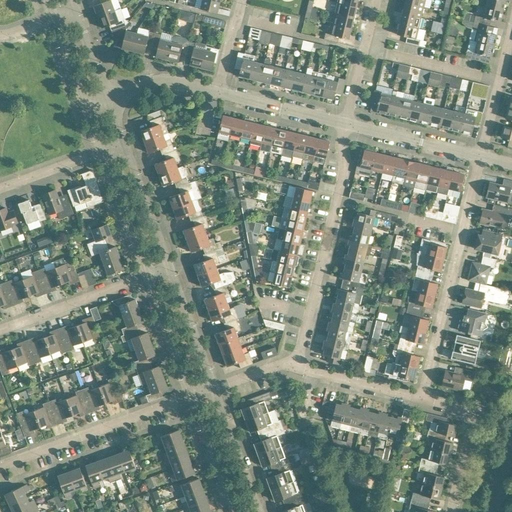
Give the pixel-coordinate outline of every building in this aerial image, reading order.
[(100,3),(94,6),(98,17),(114,11),(111,0),(101,0),(103,3),(100,3)] [(210,0),(202,0),(200,9),(220,14),(221,9),(218,8),(220,2),(210,0)] [(487,0),(486,7),(503,11),(505,0),(487,0)] [(354,18),(356,7),(338,3),(335,13),(354,18)] [(421,18),(424,7),(405,3),(402,13),(421,18)] [(500,22),(503,11),(486,7),(483,18),(500,22)] [(114,11),(98,17),(102,28),(109,25),(112,24),(113,30),(125,26),(128,22),(124,19),(121,8),(114,11)] [(181,10),(180,15),(182,20),(194,23),(196,14),(181,10)] [(335,13),(333,24),(351,28),(354,18),(335,13)] [(402,13),(400,24),(418,28),(421,18),(402,13)] [(194,23),(193,26),(198,27),(200,20),(202,21),(204,16),(196,14),(194,23)] [(226,22),(204,16),(202,21),(202,22),(225,28),(226,22)] [(489,26),(478,23),(474,22),(472,29),(477,30),(488,33),(489,26)] [(349,39),(351,28),(333,24),(330,34),(325,33),(324,39),(337,43),(339,37),(349,39)] [(416,39),(418,28),(400,24),(397,35),(407,37),(405,43),(412,44),(416,45),(419,46),(420,40),(416,39)] [(133,51),(137,34),(126,31),(126,29),(125,26),(113,30),(111,31),(114,38),(123,41),(121,48),(133,51)] [(146,44),(152,46),(155,33),(138,29),(137,34),(133,51),(144,54),(146,44)] [(258,43),(269,46),(272,33),(261,30),(258,43)] [(497,35),(488,33),(477,30),(474,41),(494,46),(497,35)] [(161,35),(155,33),(152,46),(158,47),(155,57),(167,59),(171,42),(160,39),(161,35)] [(270,44),(280,47),(282,35),(272,33),(269,46),(270,44)] [(293,38),(282,35),(280,47),(279,47),(290,50),(292,42),(293,38)] [(180,53),(186,54),(189,41),(187,41),(185,40),(184,39),(182,38),(180,38),(178,38),(177,38),(175,38),(173,38),(175,43),(171,42),(167,59),(178,62),(180,53)] [(302,45),(301,50),(309,52),(310,47),(313,47),(314,43),(308,41),(303,40),(302,45)] [(469,40),(467,51),(482,55),(491,57),(494,46),(474,41),(469,40)] [(189,65),(201,68),(205,50),(206,47),(206,46),(205,45),(196,43),(189,41),(186,54),(192,55),(189,65)] [(205,50),(201,68),(212,71),(214,64),(215,58),(217,58),(219,50),(214,48),(213,50),(212,52),(205,50)] [(467,51),(465,57),(481,61),(482,55),(467,51)] [(238,52),(234,68),(240,70),(239,76),(249,79),(254,62),(255,56),(238,52)] [(260,81),(270,84),(275,67),(270,66),(271,60),(265,59),(264,64),(260,81)] [(249,79),(260,81),(264,64),(254,62),(249,79)] [(392,66),(398,68),(396,77),(405,79),(407,73),(408,74),(410,66),(393,62),(392,66)] [(411,80),(417,82),(420,69),(410,66),(408,74),(412,75),(411,80)] [(275,67),(270,84),(281,86),(285,69),(275,67)] [(281,86),(291,89),(296,72),(285,69),(281,86)] [(306,75),(302,91),(312,94),(317,77),(312,76),(313,72),(313,70),(307,69),(306,75)] [(417,82),(418,82),(428,84),(431,71),(420,69),(417,82)] [(428,84),(438,87),(441,74),(431,71),(428,84)] [(291,89),(302,91),(306,75),(296,72),(291,89)] [(312,94),(323,97),(328,75),(318,73),(317,77),(312,94)] [(449,87),(451,81),(452,77),(441,74),(438,87),(442,88),(444,82),(450,83),(449,87)] [(334,99),(335,93),(339,78),(328,75),(323,97),(334,99)] [(449,87),(460,89),(462,79),(452,77),(451,81),(449,87)] [(345,80),(339,78),(335,93),(341,94),(345,80)] [(462,79),(460,89),(466,91),(468,81),(462,79)] [(486,99),(489,86),(473,82),(469,98),(477,100),(477,97),(486,99)] [(376,112),(387,114),(391,96),(381,94),(382,92),(375,90),(372,102),(378,103),(376,112)] [(391,96),(387,114),(397,117),(402,99),(396,97),(397,91),(393,90),(391,96)] [(397,117),(408,120),(412,101),(402,99),(397,117)] [(408,120),(418,122),(423,104),(412,101),(408,120)] [(418,122),(429,125),(433,106),(423,104),(418,122)] [(429,125),(439,127),(444,109),(433,106),(429,125)] [(454,111),(444,109),(439,127),(450,130),(454,111)] [(141,131),(145,142),(163,135),(163,134),(168,132),(160,110),(147,115),(152,127),(141,131)] [(450,130),(460,132),(465,114),(454,111),(450,130)] [(475,116),(465,114),(460,132),(471,135),(474,125),(480,126),(483,114),(476,112),(475,116)] [(228,141),(230,134),(234,118),(223,115),(217,138),(228,141)] [(244,121),(234,118),(230,134),(240,137),(244,121)] [(240,137),(251,140),(255,123),(251,122),(251,120),(245,118),(244,121),(240,137)] [(266,126),(255,123),(251,140),(250,144),(261,146),(266,126)] [(270,152),(271,151),(272,145),(276,128),(266,126),(261,146),(260,149),(270,152)] [(509,139),(507,147),(511,148),(511,128),(503,126),(501,137),(509,139)] [(271,151),(281,154),(287,131),(276,128),(272,145),(271,151)] [(281,154),(281,155),(292,157),(292,156),(297,134),(287,131),(281,154)] [(297,134),(292,156),(303,159),(308,136),(297,134)] [(160,149),(162,155),(176,149),(174,150),(170,139),(165,141),(163,135),(145,142),(149,153),(160,149)] [(308,136),(303,159),(313,162),(319,139),(308,136)] [(319,139),(313,162),(324,164),(326,158),(330,142),(319,139)] [(176,149),(162,155),(164,154),(166,160),(155,164),(159,175),(178,168),(176,163),(180,161),(176,149)] [(360,165),(357,164),(355,173),(370,177),(371,170),(376,153),(371,152),(371,150),(366,149),(365,150),(364,150),(360,165)] [(371,170),(382,172),(387,155),(376,153),(371,170)] [(382,172),(381,180),(392,182),(398,158),(387,155),(382,172)] [(398,158),(392,182),(403,185),(409,161),(398,158)] [(414,188),(416,181),(420,164),(409,161),(403,185),(402,187),(413,189),(414,188)] [(427,183),(431,166),(420,164),(416,181),(414,188),(425,191),(425,190),(427,183)] [(174,182),(176,188),(191,183),(190,182),(189,183),(186,177),(188,174),(185,168),(182,166),(178,168),(159,175),(163,186),(174,182)] [(255,170),(254,174),(264,177),(265,173),(266,169),(256,166),(255,169),(255,170)] [(442,169),(431,166),(427,183),(425,190),(436,192),(442,169)] [(436,192),(447,195),(453,172),(452,171),(452,169),(447,168),(446,170),(442,169),(436,192)] [(86,185),(68,192),(73,207),(91,200),(93,205),(104,201),(92,170),(82,174),(86,185)] [(452,196),(454,190),(460,192),(461,189),(464,174),(453,172),(447,195),(452,196)] [(309,177),(308,183),(307,187),(318,190),(320,183),(315,182),(315,178),(309,177)] [(489,183),(486,197),(511,203),(511,180),(504,179),(502,186),(489,183)] [(196,181),(191,183),(176,188),(178,187),(180,193),(169,197),(173,208),(197,199),(202,198),(196,181)] [(231,181),(224,184),(227,190),(233,187),(231,181)] [(288,185),(286,196),(310,202),(313,191),(288,185)] [(365,197),(372,199),(375,189),(367,187),(365,195),(365,197)] [(56,190),(42,195),(49,214),(57,212),(59,219),(73,214),(68,200),(60,203),(56,190)] [(351,191),(349,198),(364,201),(365,197),(365,195),(351,191)] [(285,196),(282,206),(285,207),(307,212),(310,202),(286,196),(285,196)] [(197,199),(173,208),(177,219),(188,215),(191,221),(205,216),(205,215),(203,216),(199,205),(197,199)] [(29,200),(18,204),(22,213),(23,213),(27,224),(30,230),(41,226),(39,222),(46,219),(40,203),(31,206),(29,200)] [(387,200),(386,207),(397,209),(398,203),(387,200)] [(424,216),(430,218),(433,206),(427,204),(424,216)] [(511,218),(511,208),(494,204),(492,211),(483,209),(479,223),(507,230),(510,218),(511,218)] [(430,218),(436,219),(441,220),(443,212),(438,211),(439,207),(433,206),(430,218)] [(282,217),(288,219),(305,223),(307,212),(285,207),(282,217)] [(0,210),(0,230),(12,226),(12,225),(18,223),(13,211),(8,213),(6,208),(0,210)] [(374,218),(376,219),(378,211),(365,208),(364,214),(358,212),(356,218),(354,217),(353,222),(372,226),(374,218)] [(443,212),(441,220),(448,222),(453,223),(456,224),(458,216),(449,214),(449,211),(444,210),(443,212)] [(396,223),(398,216),(378,211),(376,219),(396,223)] [(183,230),(187,241),(206,234),(204,229),(209,227),(205,216),(191,221),(193,220),(195,226),(183,230)] [(280,228),(286,230),(302,234),(305,223),(288,219),(282,217),(280,228)] [(354,227),(353,231),(370,235),(372,226),(353,222),(352,226),(354,227)] [(87,244),(89,250),(104,245),(102,239),(112,235),(108,224),(91,230),(95,241),(87,244)] [(483,230),(481,235),(481,238),(477,237),(474,249),(482,251),(482,250),(498,254),(503,234),(483,229),(483,230)] [(286,230),(283,240),(300,244),(302,234),(286,230)] [(251,232),(251,231),(246,232),(249,243),(256,245),(259,234),(251,232)] [(370,235),(353,231),(352,236),(350,236),(349,240),(368,245),(370,235)] [(206,234),(187,241),(191,252),(203,248),(205,254),(203,254),(203,255),(222,248),(220,241),(215,243),(213,238),(208,240),(206,234)] [(400,248),(403,237),(397,235),(394,247),(400,248)] [(50,236),(44,238),(46,244),(53,242),(50,236)] [(418,253),(444,259),(447,247),(430,243),(430,240),(429,240),(425,239),(422,238),(418,253)] [(283,240),(280,251),(297,255),(300,244),(283,240)] [(372,246),(368,245),(349,240),(348,244),(350,245),(349,250),(365,254),(369,255),(371,249),(372,246)] [(251,256),(255,255),(257,255),(259,246),(256,245),(249,243),(251,256)] [(55,245),(49,248),(52,256),(55,255),(57,251),(55,245)] [(100,253),(104,264),(120,258),(116,247),(106,250),(104,245),(89,250),(91,256),(100,253)] [(194,265),(198,276),(217,269),(215,263),(220,261),(218,256),(224,254),(222,248),(203,255),(205,261),(194,265)] [(273,260),(278,262),(294,266),(296,266),(298,260),(296,260),(297,255),(280,251),(273,249),(271,260),(273,260)] [(345,254),(344,258),(363,263),(365,254),(349,250),(347,255),(345,254)] [(398,250),(396,259),(402,261),(404,252),(398,250)] [(416,272),(429,275),(431,269),(441,271),(444,259),(418,253),(417,253),(417,254),(417,265),(418,265),(417,268),(416,272)] [(468,280),(480,283),(486,285),(490,267),(494,268),(496,259),(483,256),(481,264),(472,262),(468,280)] [(65,264),(56,267),(62,284),(68,282),(69,285),(80,281),(77,274),(71,258),(64,261),(65,264)] [(124,269),(120,258),(104,264),(106,270),(108,274),(106,275),(108,279),(113,277),(112,273),(124,269)] [(363,263),(344,258),(343,263),(345,264),(344,268),(361,273),(363,263)] [(271,271),(275,272),(292,276),(294,266),(278,262),(273,260),(271,271)] [(246,261),(239,264),(242,272),(249,270),(246,261)] [(9,265),(3,267),(5,273),(11,270),(9,265)] [(55,286),(62,284),(56,267),(46,271),(45,268),(38,270),(47,293),(57,290),(55,286)] [(91,268),(77,274),(80,281),(82,288),(89,286),(96,283),(91,268)] [(343,278),(342,284),(363,289),(365,283),(365,284),(367,274),(361,273),(344,268),(343,273),(341,273),(340,278),(343,278)] [(214,289),(228,284),(232,283),(232,282),(236,279),(233,272),(224,273),(219,274),(217,269),(198,276),(202,287),(213,283),(215,288),(214,289)] [(23,279),(29,296),(35,294),(37,297),(47,293),(38,270),(31,273),(33,276),(23,279)] [(289,287),(292,276),(275,272),(273,283),(289,287)] [(412,290),(417,291),(435,296),(438,284),(428,281),(429,275),(416,272),(412,290)] [(23,298),(29,296),(23,279),(13,283),(12,280),(5,282),(14,305),(24,302),(23,298)] [(0,287),(0,306),(3,306),(4,309),(14,305),(5,282),(0,284),(0,287),(0,288),(0,287)] [(466,288),(462,303),(480,308),(482,300),(488,301),(499,304),(503,289),(486,285),(480,283),(478,291),(466,288)] [(204,299),(208,310),(227,303),(225,298),(230,296),(226,285),(228,284),(214,289),(216,295),(204,299)] [(337,288),(336,293),(338,294),(337,299),(359,304),(360,304),(363,289),(342,284),(340,289),(337,288)] [(409,302),(407,308),(420,311),(422,305),(432,307),(435,296),(417,291),(412,290),(408,289),(408,301),(409,302)] [(127,295),(111,301),(112,302),(113,303),(115,304),(116,305),(118,305),(119,305),(123,316),(139,311),(135,299),(133,300),(130,301),(127,295)] [(332,307),(351,312),(356,313),(358,311),(360,306),(359,304),(337,299),(336,303),(333,303),(332,307)] [(227,303),(208,310),(213,321),(224,317),(226,323),(236,319),(237,319),(239,319),(234,307),(229,309),(227,303)] [(101,319),(96,307),(90,309),(92,316),(94,321),(101,319)] [(351,312),(332,307),(331,312),(333,312),(332,317),(349,321),(351,312)] [(411,316),(408,328),(426,332),(429,320),(419,317),(420,311),(407,308),(406,315),(411,316)] [(483,329),(487,327),(485,323),(484,323),(487,313),(468,309),(466,316),(464,315),(463,320),(460,320),(458,330),(468,332),(467,333),(471,334),(471,333),(481,336),(483,329)] [(121,329),(124,335),(136,331),(134,325),(143,322),(139,311),(123,316),(127,327),(121,329)] [(83,323),(77,325),(83,342),(93,338),(94,342),(101,339),(94,321),(92,316),(82,320),(83,323)] [(329,322),(328,326),(347,331),(349,321),(332,317),(331,322),(329,322)] [(215,334),(219,345),(238,338),(236,332),(241,330),(237,319),(236,319),(224,324),(226,329),(215,334)] [(282,324),(263,319),(266,326),(284,330),(285,324),(282,324)] [(376,320),(374,328),(380,330),(381,328),(388,330),(390,324),(376,320)] [(69,324),(60,328),(68,351),(74,349),(73,346),(83,342),(77,325),(71,328),(69,324)] [(398,344),(411,348),(413,341),(423,344),(426,332),(408,328),(399,325),(401,332),(398,344)] [(352,332),(347,331),(328,326),(327,330),(329,331),(328,336),(344,340),(350,341),(352,332)] [(51,335),(44,337),(50,354),(60,350),(61,354),(68,351),(60,328),(49,332),(51,335)] [(131,339),(135,350),(151,344),(147,333),(138,336),(136,331),(124,335),(121,336),(123,342),(131,339)] [(452,351),(451,358),(474,364),(476,357),(478,348),(480,340),(456,334),(455,342),(463,344),(463,346),(462,346),(461,346),(460,346),(460,347),(459,348),(459,349),(460,350),(460,351),(461,351),(461,353),(452,351)] [(37,336),(27,340),(35,363),(42,361),(41,358),(50,354),(44,337),(38,340),(37,336)] [(219,345),(223,355),(242,349),(240,343),(245,341),(243,336),(238,338),(219,345)] [(324,340),(323,345),(342,349),(347,351),(348,351),(350,341),(344,340),(328,336),(326,341),(324,340)] [(18,347),(11,350),(17,366),(27,362),(29,366),(35,363),(27,340),(17,344),(18,347)] [(133,362),(136,368),(148,364),(146,358),(155,355),(151,344),(135,350),(139,360),(133,362)] [(395,357),(394,362),(417,368),(420,356),(410,354),(411,348),(398,344),(397,351),(392,350),(391,353),(394,356),(395,357)] [(328,356),(327,362),(338,365),(342,349),(323,345),(322,349),(324,350),(323,355),(328,356)] [(264,360),(278,354),(275,347),(261,352),(264,360)] [(8,370),(17,366),(11,350),(5,352),(4,348),(0,349),(0,369),(2,375),(9,373),(8,370)] [(238,362),(240,368),(253,364),(249,352),(244,354),(242,349),(223,355),(227,366),(238,362)] [(367,356),(363,371),(369,372),(373,357),(367,356)] [(407,382),(407,379),(414,380),(417,368),(394,362),(394,363),(392,362),(388,377),(407,382)] [(142,385),(147,383),(163,377),(159,366),(150,369),(148,364),(136,368),(142,385)] [(442,386),(461,391),(464,380),(473,382),(476,372),(455,367),(454,373),(446,371),(442,386)] [(113,404),(123,401),(115,377),(108,380),(109,383),(100,387),(106,403),(112,401),(113,404)] [(163,377),(147,383),(151,393),(139,397),(142,404),(160,398),(158,391),(167,388),(163,377)] [(99,406),(106,403),(100,387),(90,390),(88,387),(82,389),(90,413),(100,409),(99,406)] [(90,413),(82,389),(75,392),(76,395),(67,399),(73,415),(79,413),(80,416),(90,413)] [(248,407),(242,409),(246,420),(268,412),(264,401),(272,399),(271,397),(270,393),(270,392),(250,399),(252,405),(248,407)] [(66,418),(73,415),(67,399),(57,402),(56,399),(49,401),(58,425),(68,421),(66,418)] [(341,405),(323,400),(321,408),(325,418),(332,419),(330,426),(340,428),(346,404),(341,403),(341,405)] [(58,425),(49,401),(43,404),(44,407),(34,411),(40,427),(47,425),(48,428),(58,425)] [(340,428),(349,430),(355,408),(350,407),(350,405),(346,404),(340,428)] [(360,409),(355,408),(349,430),(359,433),(365,408),(360,407),(360,409)] [(359,433),(368,435),(373,413),(368,411),(369,409),(365,408),(359,433)] [(397,418),(392,417),(388,434),(398,436),(397,440),(402,442),(407,422),(410,409),(405,408),(402,417),(397,416),(397,418)] [(407,422),(414,424),(417,411),(410,409),(407,422)] [(268,412),(246,420),(250,432),(260,428),(263,434),(282,427),(280,420),(279,420),(275,410),(268,412)] [(34,430),(40,427),(34,411),(24,414),(23,411),(16,413),(25,437),(35,433),(34,430)] [(378,414),(373,413),(368,435),(377,437),(383,413),(379,412),(378,414)] [(387,439),(388,434),(392,417),(387,416),(388,414),(383,413),(377,437),(387,439)] [(427,413),(426,419),(427,421),(430,422),(428,430),(444,434),(446,435),(454,437),(457,425),(446,423),(447,418),(427,413)] [(254,444),(258,455),(281,447),(277,436),(285,433),(282,427),(263,434),(265,440),(254,444)] [(165,447),(183,440),(179,430),(156,438),(159,444),(163,442),(165,447)] [(442,440),(444,434),(428,430),(427,437),(433,438),(430,449),(450,454),(453,443),(442,440)] [(2,435),(0,436),(0,455),(12,451),(9,444),(6,445),(2,435)] [(186,447),(183,440),(165,447),(167,452),(162,454),(165,460),(188,451),(186,447)] [(281,447),(258,455),(263,466),(273,462),(275,468),(299,459),(298,455),(293,454),(285,457),(281,447)] [(422,458),(420,465),(435,468),(437,462),(447,465),(448,463),(451,463),(453,456),(450,454),(430,449),(428,460),(422,458)] [(129,450),(118,454),(125,471),(129,470),(131,474),(137,472),(129,450)] [(189,455),(188,451),(165,460),(167,465),(171,464),(173,469),(191,462),(189,455)] [(111,455),(107,457),(116,480),(121,478),(120,473),(125,471),(118,454),(111,456),(111,455)] [(103,459),(96,461),(103,479),(108,477),(110,482),(116,480),(107,457),(103,458),(103,459)] [(267,478),(271,489),(294,481),(290,470),(297,468),(301,464),(299,459),(275,468),(277,474),(267,478)] [(96,461),(85,465),(94,488),(100,486),(98,481),(103,479),(96,461)] [(195,473),(191,462),(173,469),(175,474),(170,475),(173,482),(195,473)] [(434,475),(435,468),(420,465),(419,471),(425,473),(422,483),(441,488),(444,477),(434,475)] [(80,468),(69,472),(75,489),(80,488),(82,492),(88,490),(80,468)] [(70,491),(75,489),(69,472),(57,476),(66,498),(72,496),(70,491)] [(203,489),(199,478),(176,486),(179,493),(183,491),(185,496),(203,489)] [(294,481),(271,489),(275,501),(286,497),(288,503),(308,496),(312,494),(311,490),(305,489),(298,492),(294,481)] [(439,499),(441,488),(422,483),(420,494),(413,493),(412,499),(427,503),(428,496),(439,499)] [(5,494),(10,505),(27,497),(25,492),(29,490),(26,484),(5,494)] [(205,496),(203,489),(185,496),(187,501),(182,503),(184,508),(208,500),(206,496),(205,496)] [(281,511),(304,511),(302,505),(310,502),(314,498),(312,494),(308,496),(288,503),(290,509),(281,511)] [(27,497),(10,505),(13,511),(12,511),(11,511),(22,511),(36,506),(34,500),(29,502),(27,497)] [(435,511),(436,511),(425,509),(427,503),(412,499),(410,506),(409,509),(410,511),(414,511),(435,511)] [(209,504),(208,500),(184,508),(185,511),(208,511),(211,511),(208,504),(209,504)]
